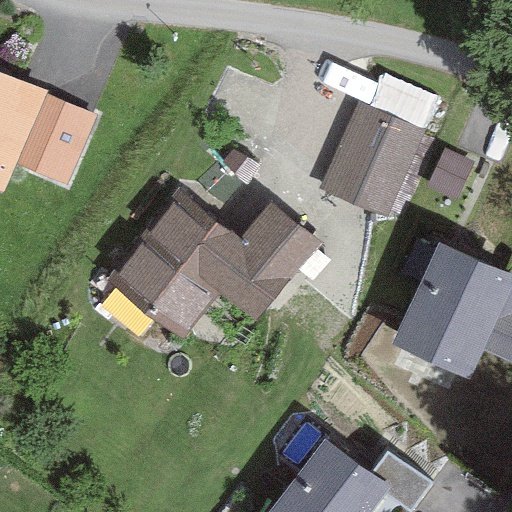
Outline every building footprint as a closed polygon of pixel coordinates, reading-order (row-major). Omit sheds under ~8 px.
[(88,106),(0,69),(0,188),(46,207),(88,106)] [(421,133),(362,107),(327,185),(387,211),(421,133)] [(422,132),(408,187),(460,201),(474,145),(422,132)] [(244,251),(178,200),(116,279),(182,330),(207,297),(247,328),(311,245),(272,215),(244,251)] [(510,272),(435,240),(389,348),(465,379),(479,345),(511,358),(511,318),(493,311),(510,272)] [(337,414),(250,511),(381,511),(411,478),(337,414)]
